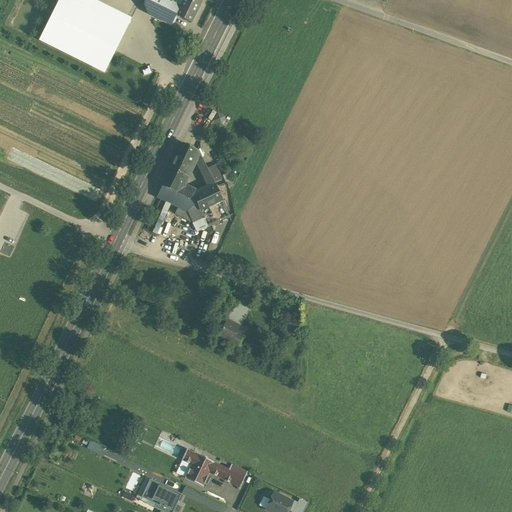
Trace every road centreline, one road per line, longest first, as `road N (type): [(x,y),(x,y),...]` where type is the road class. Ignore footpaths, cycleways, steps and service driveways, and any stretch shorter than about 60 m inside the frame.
road 1 (primary): [(0,479),(233,0)]
road 2 (track): [(166,71),(0,425)]
road 3 (track): [(357,511),(511,216)]
road 4 (track): [(511,359),(264,289)]
road 5 (residential): [(511,64),(336,0)]
